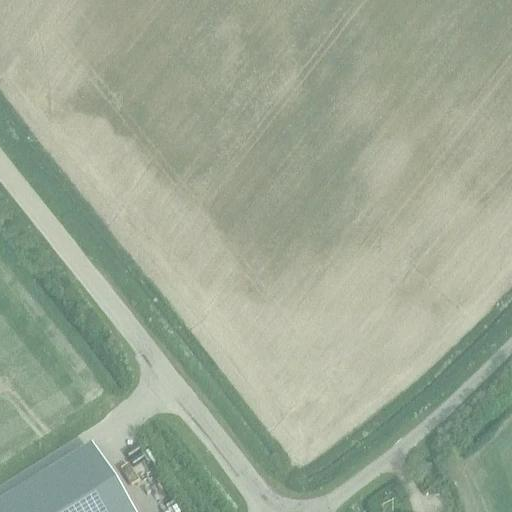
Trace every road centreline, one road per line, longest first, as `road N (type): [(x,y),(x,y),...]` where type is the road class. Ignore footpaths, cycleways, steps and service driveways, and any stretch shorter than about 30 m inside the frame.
road 1 (unclassified): [(272,511),(0,166)]
road 2 (unclassified): [(315,511),(356,488),(511,358)]
road 3 (unknown): [(0,490),(171,384)]
